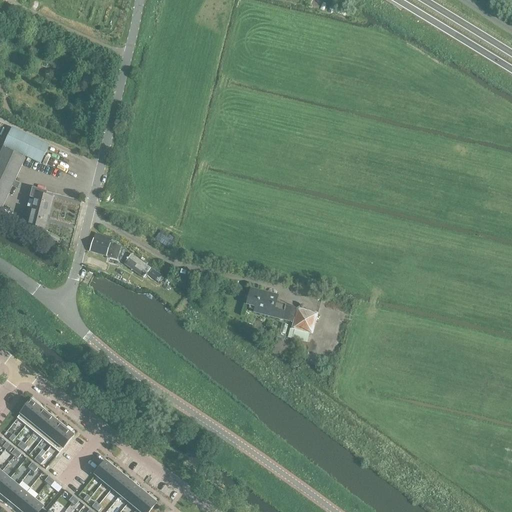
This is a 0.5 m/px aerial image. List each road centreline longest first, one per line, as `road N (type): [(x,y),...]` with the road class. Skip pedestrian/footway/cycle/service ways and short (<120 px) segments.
road 1 (tertiary): [(332,511),(58,310)]
road 2 (unclassified): [(58,310),(73,287),(140,0)]
road 3 (residential): [(210,511),(21,371)]
road 4 (trunk): [(395,0),(511,69)]
